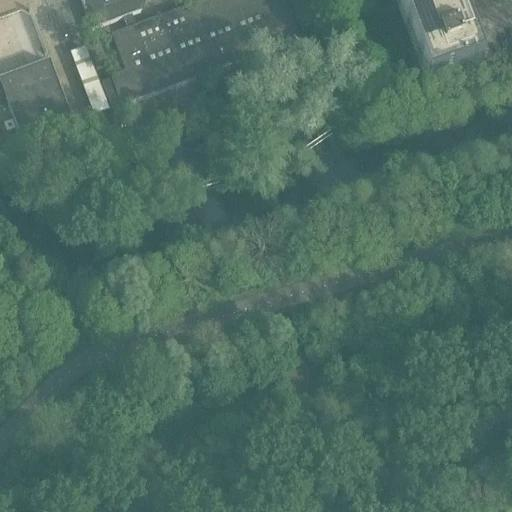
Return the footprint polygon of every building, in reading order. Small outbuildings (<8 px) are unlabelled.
[(79,0),(92,32),(123,21),(127,31),(135,28),(131,18),(140,15),(140,13),(141,10),(142,8),(142,6),(143,2),(143,0),(79,0)] [(127,31),(111,37),(112,39),(112,38),(126,75),(112,80),(111,80),(110,80),(111,82),(101,85),(111,112),(121,108),(121,109),(122,109),(122,108),(302,41),(302,42),(304,41),(288,0),(210,0),(161,19),(160,16),(156,17),(157,20),(135,28),(127,31)] [(398,0),(410,29),(459,10),(454,0),(398,0)] [(459,10),(410,29),(432,89),(481,70),(459,10)] [(93,119),(108,113),(84,50),(69,55),(93,119)] [(49,65),(0,83),(0,86),(24,150),(74,131),(49,65)] [(106,122),(96,126),(100,138),(110,134),(106,122)]
